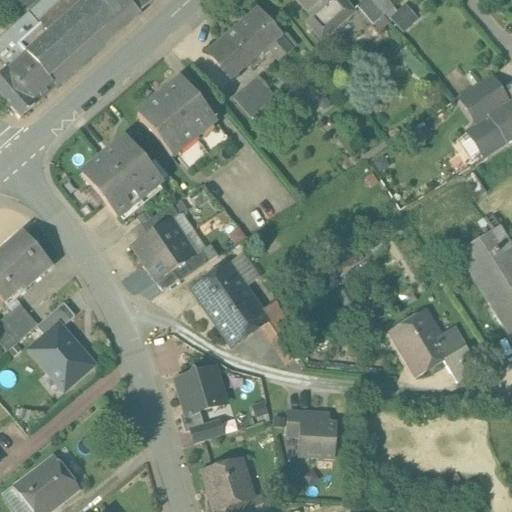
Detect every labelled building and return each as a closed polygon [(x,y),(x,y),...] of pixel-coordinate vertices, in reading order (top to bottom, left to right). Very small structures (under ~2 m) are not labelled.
[(44,0),(10,30),(21,42),(40,25),(43,24),(43,23),(68,0),(44,0)] [(18,0),(26,8),(34,0),(18,0)] [(125,0),(68,0),(43,23),(43,24),(40,26),(78,68),(139,14),(125,0)] [(154,1),(152,0),(125,0),(139,14),(154,1)] [(294,0),(311,20),(306,24),(321,42),(353,14),(340,0),(294,0)] [(383,17),(367,0),(365,0),(356,9),(372,27),(383,17)] [(392,9),(384,0),(367,0),(383,17),(392,9)] [(257,12),(207,55),(230,81),(267,49),(279,39),(280,38),(257,12)] [(21,42),(13,50),(20,58),(6,70),(0,76),(0,99),(9,110),(7,112),(12,117),(14,116),(19,121),(55,89),(78,68),(40,26),(40,25),(21,42)] [(10,30),(0,39),(0,63),(6,70),(20,58),(13,50),(21,42),(10,30)] [(279,39),(267,49),(278,63),(291,52),(279,39)] [(489,79),(459,98),(467,110),(497,90),(489,79)] [(274,98),(258,80),(246,90),(262,109),(274,98)] [(180,81),(137,117),(171,159),(214,123),(180,81)] [(262,109),(246,90),(234,101),(250,119),(262,109)] [(511,102),(507,106),(497,90),(467,110),(477,125),(467,132),(486,161),(487,160),(486,158),(511,140),(511,93),(511,94),(511,95),(511,102)] [(160,185),(124,141),(81,176),(116,220),(160,185)] [(171,207),(141,227),(148,237),(171,221),(171,222),(178,218),(171,207)] [(148,237),(131,248),(143,266),(183,240),(171,222),(171,221),(148,237)] [(511,249),(511,248),(499,229),(457,255),(511,343),(511,249)] [(22,235),(0,253),(0,300),(3,304),(21,288),(24,291),(51,268),(22,235)] [(183,240),(143,266),(155,285),(172,273),(195,258),(195,257),(183,240)] [(195,258),(172,273),(179,283),(209,263),(201,252),(195,257),(195,258)] [(270,323),(228,264),(189,292),(231,351),(270,323)] [(36,328),(45,338),(58,327),(61,330),(75,318),(63,305),(37,327),(36,328)] [(37,327),(19,306),(2,321),(20,342),(36,328),(37,327)] [(426,312),(388,334),(415,380),(442,363),(443,363),(452,356),(426,312)] [(20,342),(2,321),(0,322),(0,345),(7,354),(20,342)] [(63,393),(93,367),(61,330),(58,327),(45,338),(28,353),(63,393)] [(475,365),(464,349),(453,356),(452,356),(443,363),(456,385),(485,368),(481,361),(475,365)] [(197,376),(191,373),(187,380),(189,387),(187,392),(179,394),(186,416),(186,417),(199,413),(224,405),(214,371),(197,376)] [(199,413),(186,417),(186,416),(180,417),(185,434),(191,432),(190,431),(203,427),(199,413)] [(335,427),(317,426),(318,416),(287,414),(285,437),(298,438),(298,449),(304,449),(303,458),(333,460),(335,427)] [(203,427),(190,431),(191,432),(195,446),(221,438),(217,423),(203,427)] [(53,457),(13,488),(31,511),(52,511),(79,491),(53,457)] [(240,463),(203,474),(214,511),(230,507),(252,501),(252,500),(240,463)] [(268,511),(264,497),(252,500),(252,501),(230,507),(231,511),(268,511)]
